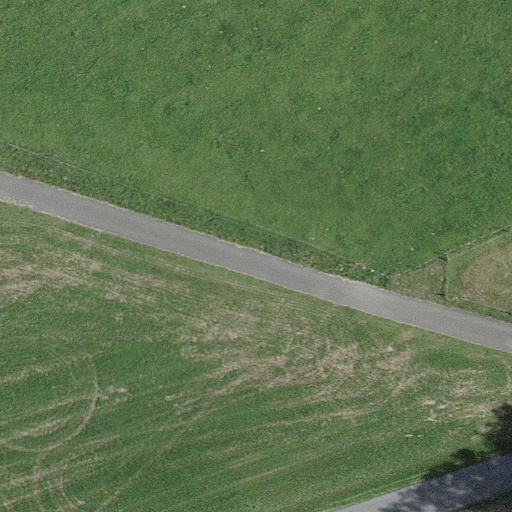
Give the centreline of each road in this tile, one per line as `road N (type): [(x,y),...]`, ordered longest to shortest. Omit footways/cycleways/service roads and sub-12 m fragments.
road 1 (track): [(0,185),(511,338)]
road 2 (unclassified): [(384,511),(511,469)]
